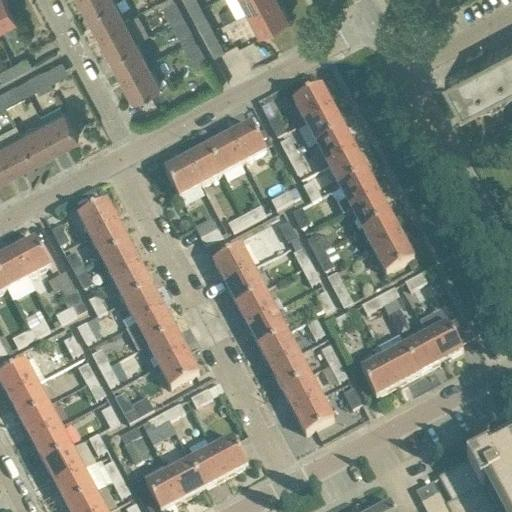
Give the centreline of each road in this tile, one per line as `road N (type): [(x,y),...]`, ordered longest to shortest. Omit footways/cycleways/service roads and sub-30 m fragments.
road 1 (residential): [(286,482),(124,150)]
road 2 (residential): [(124,150),(371,21)]
road 3 (residential): [(286,482),(511,367)]
road 4 (residential): [(511,274),(406,75)]
road 5 (residential): [(124,150),(49,0)]
road 6 (residential): [(0,218),(124,150)]
road 7 (residential): [(406,75),(511,17)]
